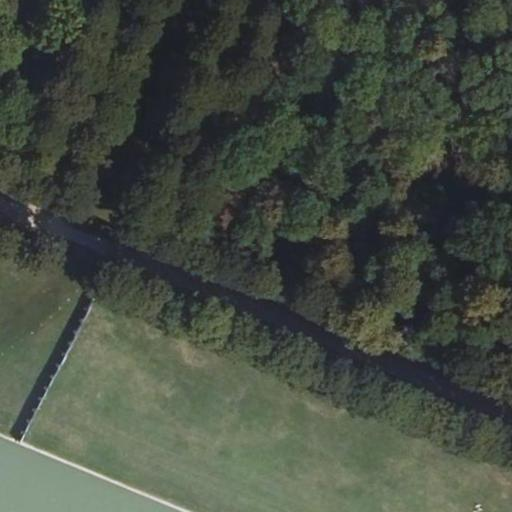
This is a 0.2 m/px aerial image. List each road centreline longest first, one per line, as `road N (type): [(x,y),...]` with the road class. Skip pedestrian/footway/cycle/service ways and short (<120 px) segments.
road 1 (track): [(511,416),(0,202)]
road 2 (track): [(70,231),(165,0)]
